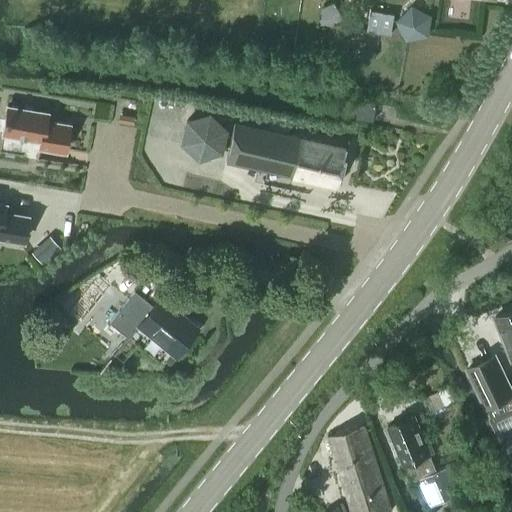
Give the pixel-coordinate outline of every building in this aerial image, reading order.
[(406,41),(429,37),(432,17),(414,6),(396,22),(406,41)] [(390,35),(394,15),(371,11),(367,31),(390,35)] [(373,121),(376,106),(359,103),(356,118),(373,121)] [(6,106),(2,133),(39,139),(38,146),(64,150),(68,124),(45,120),(46,112),(6,106)] [(198,162),(222,154),(227,130),(208,114),(185,122),(180,146),(198,162)] [(234,123),(225,163),(335,187),(345,147),(234,123)] [(0,237),(22,241),(27,215),(3,211),(4,203),(0,202),(0,237)] [(90,306),(105,294),(97,284),(82,295),(90,306)] [(134,291),(109,323),(128,337),(137,325),(175,356),(197,328),(160,298),(153,306),(134,291)] [(511,310),(495,317),(511,360),(511,359),(511,310)] [(503,444),(511,439),(511,391),(495,356),(467,369),(503,444)] [(424,440),(414,416),(389,426),(411,483),(419,480),(429,504),(445,497),(446,499),(460,493),(455,479),(456,479),(450,464),(436,470),(430,454),(433,453),(427,439),(424,440)] [(351,511),(383,511),(390,510),(364,425),(329,437),(351,511)]
